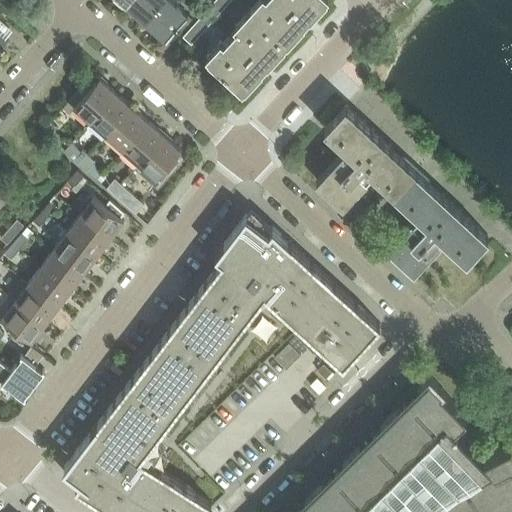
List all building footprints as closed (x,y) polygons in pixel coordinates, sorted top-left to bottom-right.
[(147,18),(163,0),(128,0),(128,1),(147,18)] [(176,26),(187,14),(189,11),(176,0),(163,0),(147,18),(168,36),(176,26)] [(211,20),(229,0),(213,0),(203,12),(211,20)] [(256,0),(247,10),(284,43),(324,0),(256,0)] [(243,88),(284,43),(247,10),(207,54),(243,88)] [(191,43),(211,20),(203,12),(182,35),(191,43)] [(187,14),(176,26),(181,30),(192,18),(187,14)] [(0,50),(8,41),(0,33),(0,50)] [(90,118),(115,89),(99,75),(87,89),(81,85),(62,106),(69,112),(75,105),(90,118)] [(106,133),(132,104),(115,89),(90,118),(106,133)] [(397,192),(418,169),(347,102),(325,125),(348,146),(340,154),(317,180),(343,205),(369,178),(364,174),(371,167),(397,192)] [(122,147),(148,118),(132,104),(106,133),(122,147)] [(139,161),(164,132),(148,118),(122,147),(139,161)] [(41,130),(47,136),(56,127),(49,121),(41,130)] [(184,157),(178,152),(182,147),(164,132),(139,161),(139,162),(134,168),(157,189),(184,157)] [(79,164),(87,154),(82,149),(80,151),(71,143),(64,150),(79,164)] [(100,172),(102,173),(103,172),(93,163),(95,161),(87,154),(79,164),(95,178),(100,172)] [(467,257),(488,235),(418,169),(397,192),(422,216),(416,222),(413,219),(389,245),(415,270),(446,237),(467,257)] [(75,184),(83,175),(77,170),(68,178),(75,184)] [(112,191),(120,182),(115,177),(106,186),(112,191)] [(135,212),(143,203),(120,182),(112,191),(135,212)] [(79,211),(109,234),(123,216),(93,193),(79,211)] [(43,208),(49,214),(56,207),(49,201),(43,208)] [(39,225),(49,214),(43,208),(33,220),(39,225)] [(97,251),(109,234),(79,211),(66,228),(97,251)] [(65,465),(64,466),(80,478),(95,490),(96,489),(97,489),(103,494),(103,496),(104,496),(101,501),(104,503),(104,502),(120,511),(204,511),(212,500),(209,499),(186,485),(187,485),(184,483),(183,483),(161,469),(141,455),(156,435),(158,432),(174,411),(176,408),(192,387),(195,384),(194,384),(210,363),(211,363),(213,361),(212,360),(228,339),(229,340),(231,337),(231,336),(247,315),(247,316),(249,313),(264,293),(265,293),(277,303),(297,321),(296,321),(299,324),(299,323),(319,341),(321,344),(322,343),(341,361),(341,362),(343,364),(380,323),(378,321),(377,322),(358,304),(358,303),(355,301),(336,284),(336,283),(333,281),(313,263),(314,263),(311,261),(291,243),(292,243),(289,240),(288,240),(287,241),(280,235),(281,234),(273,227),(269,231),(247,215),(246,214),(224,243),(223,243),(215,253),(222,259),(206,280),(204,283),(188,304),(185,306),(186,307),(170,328),(169,327),(167,330),(168,331),(152,352),(151,351),(149,354),(133,375),(131,378),(115,399),(112,402),(113,402),(97,423),(96,422),(90,430),(91,431),(65,465)] [(10,226),(16,231),(23,223),(17,217),(10,226)] [(7,242),(16,231),(10,226),(0,237),(7,242)] [(14,241),(20,247),(34,231),(27,226),(14,241)] [(84,268),(97,251),(66,228),(54,245),(84,268)] [(11,258),(20,247),(14,241),(4,252),(11,258)] [(71,285),(84,268),(54,245),(41,262),(71,285)] [(57,303),(71,285),(41,262),(28,280),(57,303)] [(28,280),(26,281),(21,277),(8,294),(13,298),(14,297),(44,320),(57,303),(28,280)] [(31,338),(44,320),(14,297),(13,298),(1,314),(6,318),(2,324),(17,335),(21,330),(31,338)] [(12,364),(0,354),(0,378),(25,397),(45,370),(36,363),(44,353),(31,343),(25,351),(23,349),(12,364)] [(289,343),(275,357),(286,367),(300,354),(289,343)] [(326,378),(332,372),(324,364),(317,370),(326,378)] [(502,511),(511,507),(511,442),(484,455),(461,432),(455,426),(467,414),(441,388),(443,386),(431,376),(390,416),(290,511),(502,511)] [(317,378),(311,384),(319,393),(326,386),(317,378)]
